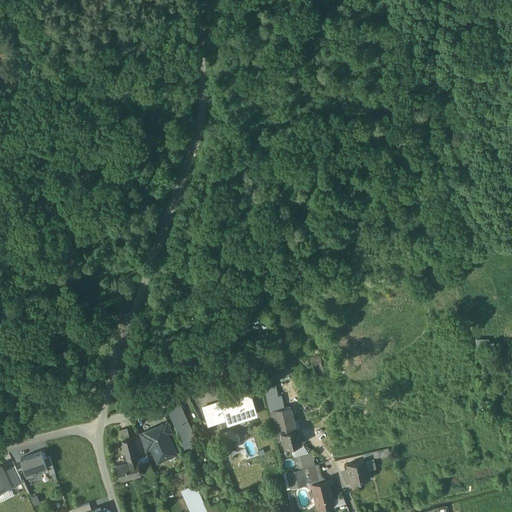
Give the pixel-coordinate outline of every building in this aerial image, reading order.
[(276,384),(264,387),(270,411),(284,408),(281,394),(278,395),(276,384)] [(248,390),(220,399),(226,418),(228,422),(256,413),(248,390)] [(221,401),(203,406),(208,424),(226,418),(221,401)] [(197,442),(179,403),(169,407),(177,425),(175,426),(185,448),(197,442)] [(290,406),(284,408),(270,411),(275,433),(281,432),(296,429),(290,406)] [(175,454),(162,425),(145,433),(158,462),(175,454)] [(296,429),(281,432),(284,447),(302,443),(298,428),(296,429)] [(131,437),(122,440),(127,460),(137,458),(131,437)] [(382,449),(363,454),(364,460),(365,460),(384,456),(382,449)] [(41,452),(21,459),(26,473),(46,467),(43,457),(41,452)] [(303,468),(315,465),(312,452),(295,456),(298,469),(303,468)] [(49,455),(43,457),(46,467),(48,474),(55,472),(49,455)] [(147,464),(142,465),(144,475),(153,473),(147,455),(145,456),(147,464)] [(127,460),(116,464),(120,479),(141,473),(137,458),(127,460)] [(364,460),(347,464),(351,482),(369,478),(365,460),(364,460)] [(0,488),(10,484),(3,471),(0,464),(0,488)] [(14,465),(3,471),(10,484),(11,487),(22,482),(14,465)] [(315,465),(303,468),(306,482),(311,481),(320,479),(320,478),(317,465),(315,465)] [(298,469),(286,472),(290,489),(307,485),(306,482),(303,468),(298,469)] [(324,482),(312,485),(318,508),(334,504),(328,480),(324,482)] [(207,511),(198,491),(184,497),(190,511),(207,511)] [(227,511),(222,501),(206,508),(207,511),(227,511)] [(87,511),(92,510),(89,503),(72,509),(73,511),(87,511)]
